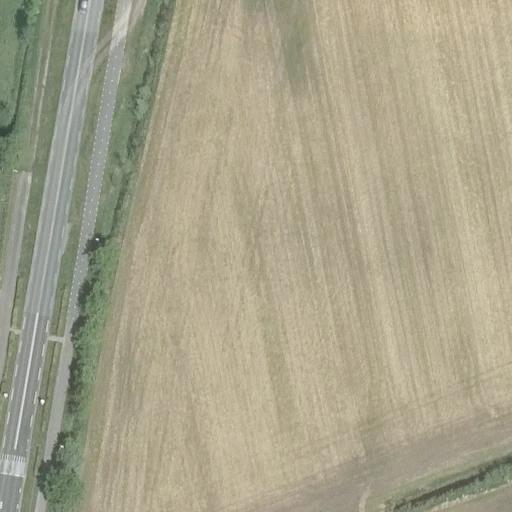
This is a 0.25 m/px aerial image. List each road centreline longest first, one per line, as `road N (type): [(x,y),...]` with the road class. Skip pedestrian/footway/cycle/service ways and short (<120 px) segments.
road 1 (tertiary): [(5,511),(91,0)]
road 2 (unclassified): [(0,342),(25,178)]
